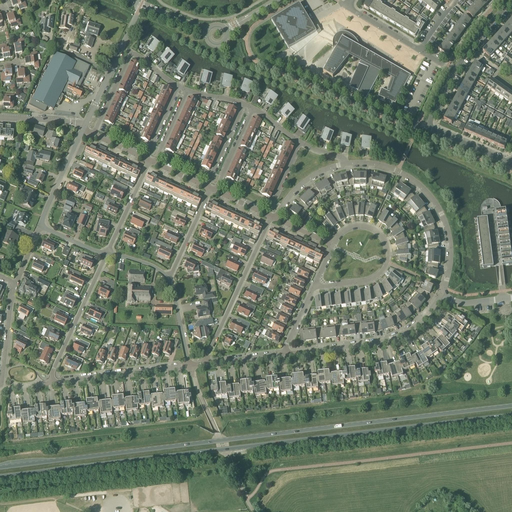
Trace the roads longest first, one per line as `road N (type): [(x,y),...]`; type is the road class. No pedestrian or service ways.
road 1 (primary): [(0,477),(511,415)]
road 2 (primary): [(511,406),(0,468)]
road 3 (residential): [(441,294),(450,248),(433,200),(390,168),(345,164)]
road 4 (residential): [(286,353),(393,337),(417,324),(441,294)]
road 5 (residential): [(313,287),(372,279),(385,266),(386,243),(367,226),(343,230),(332,244)]
road 6 (residential): [(206,363),(271,216)]
road 7 (residential): [(511,163),(430,127),(454,72)]
road 8 (residential): [(51,383),(107,254)]
road 9 (residential): [(51,383),(189,365)]
road 10 (residential): [(85,125),(141,4)]
